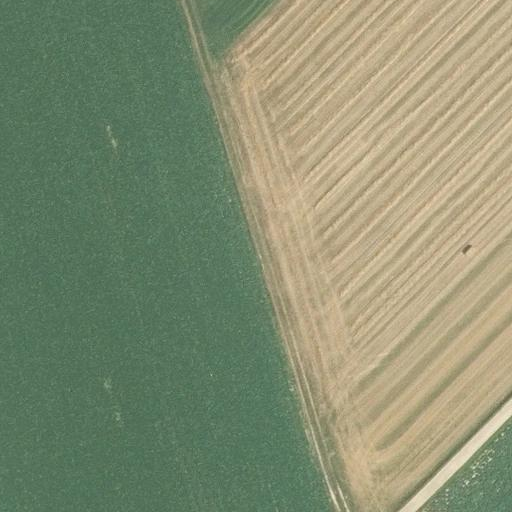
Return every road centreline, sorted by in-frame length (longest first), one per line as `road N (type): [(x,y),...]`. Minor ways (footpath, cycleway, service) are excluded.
road 1 (track): [(346,511),(189,0)]
road 2 (track): [(401,511),(511,401)]
